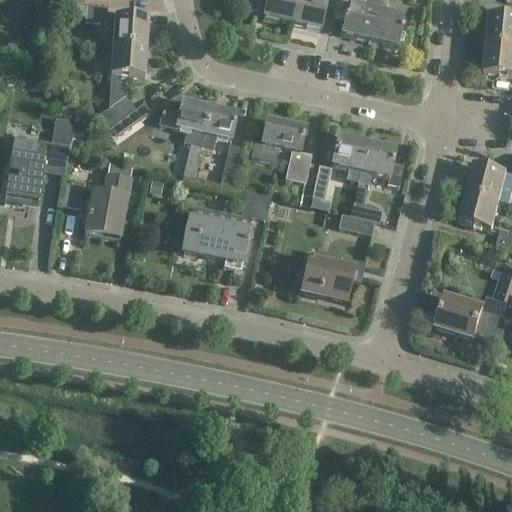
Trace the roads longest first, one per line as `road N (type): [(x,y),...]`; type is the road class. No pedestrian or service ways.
road 1 (tertiary): [(511,471),(327,413),(0,351)]
road 2 (residential): [(381,359),(0,279)]
road 3 (residential): [(439,126),(218,74),(193,51),(181,0)]
road 4 (residential): [(381,359),(439,126)]
road 5 (residential): [(511,401),(381,359)]
